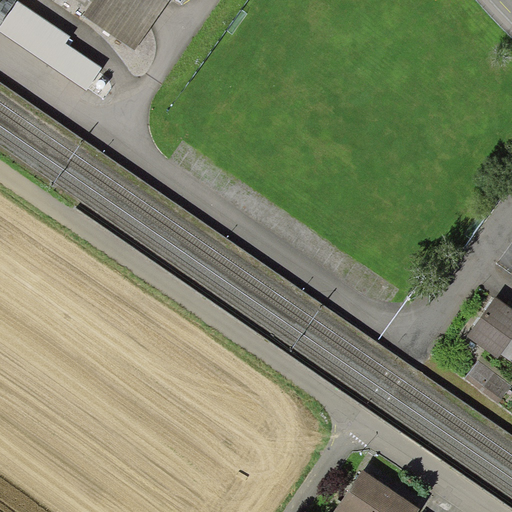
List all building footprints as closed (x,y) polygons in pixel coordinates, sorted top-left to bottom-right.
[(87,0),(92,3),(83,14),(135,50),(168,0),(178,0),(182,2),(183,0),(87,0)] [(70,37),(18,1),(0,26),(0,31),(86,90),(102,68),(66,44),(70,37)] [(511,308),(495,297),(467,336),(498,358),(501,354),(511,361),(511,308)] [(510,385),(479,361),(466,377),(497,402),(510,385)] [(334,511),(376,511),(393,490),(363,470),(334,511)] [(418,511),(421,508),(393,490),(376,511),(418,511)]
